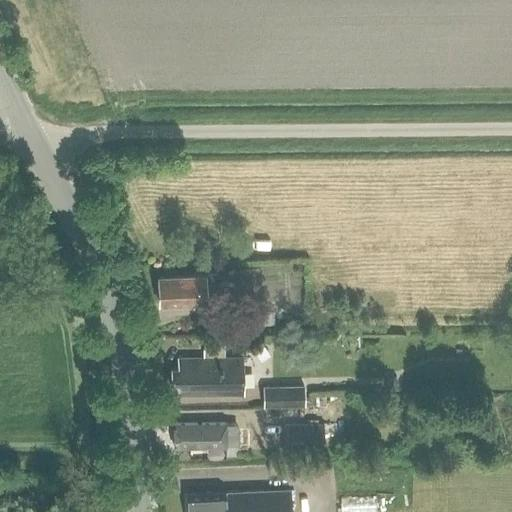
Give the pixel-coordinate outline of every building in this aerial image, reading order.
[(260,287),(259,267),(240,268),(240,273),(206,274),(207,303),(222,303),(222,299),(243,299),(243,308),(248,308),(263,307),(263,287),(260,287)] [(207,303),(206,275),(159,277),(160,305),(207,303)] [(274,311),(248,312),(249,324),(274,323),(274,311)] [(178,369),(171,369),(171,388),(178,388),(178,395),(244,394),(244,358),(224,358),(224,338),(203,338),(203,359),(178,359),(178,369)] [(457,350),(456,360),(464,361),(465,351),(457,350)] [(262,387),(263,407),(303,407),(303,386),(262,387)] [(207,447),(215,447),(239,447),(238,425),(226,425),(226,423),(174,424),(174,448),(199,447),(201,449),(206,449),(207,447)] [(284,444),(324,443),(324,424),(284,425),(284,444)] [(188,494),(188,506),(188,511),(290,511),(290,490),(219,493),(188,494)]
